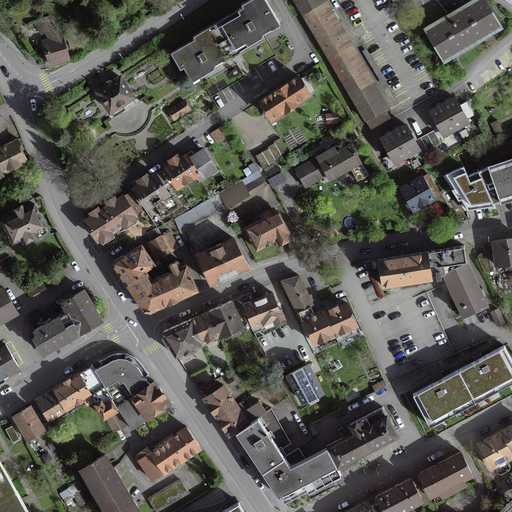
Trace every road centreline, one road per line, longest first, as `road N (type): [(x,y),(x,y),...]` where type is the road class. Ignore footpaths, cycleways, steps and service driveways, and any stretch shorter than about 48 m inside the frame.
road 1 (residential): [(139,329),(254,274),(511,222)]
road 2 (residential): [(66,216),(307,61)]
road 3 (tertiary): [(263,511),(139,329)]
road 4 (residential): [(511,411),(320,511)]
road 5 (residential): [(31,82),(50,82),(189,0)]
road 6 (residential): [(134,321),(0,403)]
road 7 (tertiary): [(134,321),(66,216)]
